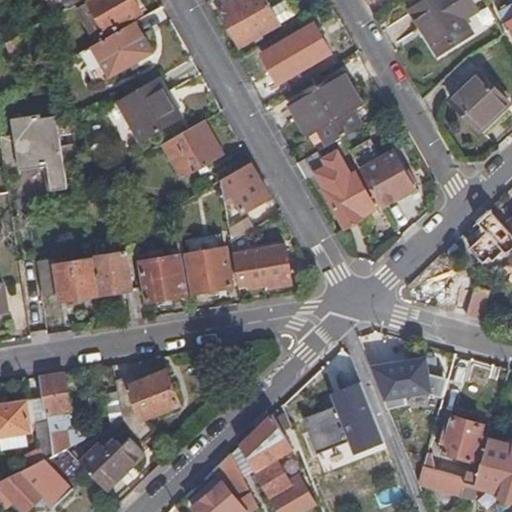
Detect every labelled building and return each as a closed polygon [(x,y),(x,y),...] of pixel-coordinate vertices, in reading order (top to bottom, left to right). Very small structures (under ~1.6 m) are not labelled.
[(136,0),(93,0),(79,8),(97,39),(143,11),(136,0)] [(207,0),(206,1),(213,14),(216,12),(223,23),(227,21),(242,45),(298,15),(289,0),(285,0),(273,7),(268,0),(207,0)] [(429,0),(411,12),(420,27),(423,26),(427,31),(424,33),(438,55),(471,33),(462,20),(476,11),(468,0),(429,0)] [(511,39),(511,6),(498,15),(511,39)] [(154,51),(138,20),(95,45),(113,75),(154,51)] [(333,53),(316,23),(263,53),(281,83),(333,53)] [(0,44),(0,50),(14,92),(22,87),(7,43),(0,44)] [(95,45),(83,52),(100,83),(113,75),(95,45)] [(344,136),(362,125),(352,107),(361,102),(344,72),(291,103),(308,133),(317,127),(328,145),(344,136)] [(450,101),(477,131),(499,110),(507,103),(479,74),(450,101)] [(185,117),(161,77),(119,100),(143,141),(185,117)] [(269,102),(283,94),(277,85),(263,92),(269,102)] [(499,110),(477,131),(482,134),(503,115),(499,110)] [(66,136),(76,134),(75,126),(73,117),(63,119),(66,136)] [(1,138),(6,173),(44,167),(45,171),(49,170),(53,191),(69,188),(65,163),(62,146),(61,137),(59,119),(31,124),(32,132),(1,138)] [(225,154),(206,120),(165,144),(185,178),(225,154)] [(354,149),(362,165),(384,155),(376,138),(354,149)] [(70,162),(80,161),(77,143),(67,145),(70,162)] [(362,168),(383,206),(402,196),(400,192),(416,183),(396,149),(362,168)] [(320,150),(298,162),(308,179),(318,174),(347,226),(363,217),(361,213),(375,205),(357,172),(353,174),(339,150),(325,159),(320,150)] [(222,179),(225,198),(233,194),(245,213),(273,196),(253,162),(222,179)] [(126,194),(139,201),(144,184),(131,176),(126,166),(99,181),(126,194)] [(400,192),(402,196),(418,187),(416,183),(400,192)] [(361,213),(363,217),(378,210),(375,205),(361,213)] [(511,236),(488,211),(476,222),(486,233),(469,249),(483,264),(489,258),(492,261),(502,252),(500,248),(504,244),(511,252),(511,236)] [(185,255),(192,293),(234,287),(228,248),(222,248),(220,235),(189,240),(190,254),(185,255)] [(286,246),(234,254),(240,285),(251,284),(251,286),(292,279),(286,246)] [(132,321),(146,319),(141,288),(134,289),(128,250),(96,256),(96,259),(102,294),(127,291),(132,321)] [(148,301),(188,294),(181,255),(167,257),(166,251),(154,254),(155,259),(142,261),(148,301)] [(63,301),(102,294),(96,259),(57,264),(56,260),(41,262),(47,295),(61,293),(63,301)] [(0,314),(9,313),(4,284),(0,284),(0,314)] [(473,294),(466,317),(479,320),(487,292),(475,288),(473,294)] [(458,290),(451,313),(466,317),(473,294),(458,290)] [(378,351),(367,356),(395,426),(415,417),(406,395),(434,391),(434,387),(438,387),(436,374),(431,375),(429,364),(428,356),(384,364),(378,351)] [(437,363),(429,364),(431,375),(436,374),(439,374),(437,363)] [(134,377),(117,380),(118,388),(125,422),(145,442),(158,430),(146,419),(182,405),(168,371),(138,383),(134,377)] [(66,373),(43,376),(46,397),(55,455),(68,448),(88,439),(87,424),(73,427),(71,416),(68,417),(67,412),(71,411),(66,373)] [(115,427),(125,422),(118,388),(107,391),(115,427)] [(55,455),(46,397),(0,404),(0,437),(26,433),(32,432),(32,424),(37,423),(40,449),(16,462),(21,472),(46,460),(55,455)] [(430,445),(440,408),(426,405),(416,441),(430,445)] [(273,415),(241,446),(279,511),(303,511),(315,505),(301,480),(292,486),(276,460),(293,450),(283,433),(276,420),(273,415)] [(285,415),(276,420),(283,433),(290,429),(285,415)] [(483,461),(490,439),(482,437),(485,426),(453,417),(452,421),(447,419),(440,444),(445,446),(443,451),(439,450),(437,457),(442,459),(443,454),(475,463),(476,459),(483,461)] [(321,503),(327,500),(344,493),(342,487),(380,471),(371,448),(353,455),(349,446),(323,457),(313,431),(294,438),(321,503)] [(26,433),(0,437),(0,441),(2,449),(28,445),(26,433)] [(84,465),(108,490),(145,451),(132,438),(125,446),(119,440),(109,451),(104,446),(84,465)] [(511,444),(511,445),(490,439),(483,461),(480,475),(469,472),(466,479),(465,484),(477,487),(498,492),(497,497),(511,500),(511,444)] [(231,454),(214,471),(224,483),(192,509),(194,511),(251,511),(258,507),(231,454)] [(419,483),(462,495),(465,484),(466,479),(457,476),(459,468),(444,463),(443,466),(442,471),(435,469),(437,464),(431,455),(428,454),(425,462),(419,483)] [(21,472),(0,483),(16,500),(27,511),(43,496),(55,508),(75,488),(46,460),(21,472)] [(410,462),(418,485),(419,483),(425,462),(410,462)] [(0,483),(0,482),(0,507),(3,511),(4,511),(16,500),(0,483)] [(465,484),(462,495),(474,499),(477,487),(465,484)] [(323,509),(324,511),(331,511),(327,500),(321,503),(323,509)]
